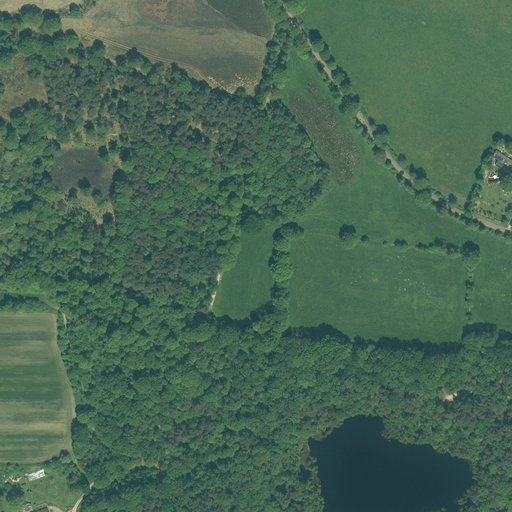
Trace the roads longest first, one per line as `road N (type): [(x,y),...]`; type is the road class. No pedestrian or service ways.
road 1 (track): [(74,511),(201,335),(264,111)]
road 2 (tertiary): [(511,233),(413,182),(278,0)]
